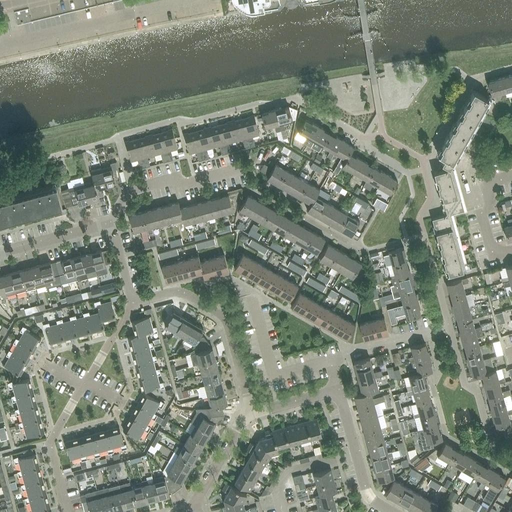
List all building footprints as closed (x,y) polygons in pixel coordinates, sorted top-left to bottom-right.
[(97,6),(99,13),(109,10),(107,3),(97,6)] [(505,92),(511,89),(511,74),(508,76),(508,75),(501,77),(505,92)] [(505,92),(501,77),(495,78),(495,80),(488,81),(492,95),(500,93),(502,99),(506,98),(505,92)] [(478,122),(490,101),(490,100),(474,90),(438,154),(444,157),(441,162),(449,167),(434,171),(446,214),(432,218),(448,274),(466,269),(451,213),(464,209),(452,167),(453,165),(476,125),(480,128),(482,125),(478,122)] [(275,110),(281,131),(285,129),(284,123),(293,120),(289,107),(283,109),(282,108),(275,110)] [(277,132),(281,131),(275,110),(269,111),(269,112),(262,114),(265,128),(275,125),(277,132)] [(250,147),(255,146),(252,136),(259,134),(254,116),(242,119),(250,147)] [(305,120),(305,121),(300,118),(298,126),(301,127),(298,132),(306,137),(303,142),(307,145),(318,126),(312,122),(311,123),(305,120)] [(245,148),(250,147),(242,119),(231,122),(236,141),(243,139),(245,148)] [(229,143),(236,141),(231,122),(219,125),(227,153),(232,152),(229,143)] [(222,155),(227,153),(219,125),(208,128),(213,147),(219,145),(222,155)] [(322,146),(329,134),(323,130),(324,129),(318,126),(307,145),(311,147),(314,141),(322,146)] [(206,149),(213,147),(208,128),(196,131),(204,159),(209,158),(206,149)] [(160,133),(168,161),(173,160),(171,150),(177,148),(172,130),(160,133)] [(199,161),(204,159),(196,131),(184,135),(189,154),(196,152),(199,161)] [(163,163),(168,161),(160,133),(149,136),(154,155),(160,153),(163,163)] [(335,137),(329,134),(322,146),(330,150),(327,156),(331,159),(334,153),(342,139),(336,136),(335,137)] [(147,157),(154,155),(149,136),(137,139),(145,167),(150,166),(147,157)] [(140,169),(145,167),(137,139),(125,142),(130,161),(137,159),(140,169)] [(354,148),(353,147),(347,144),(348,143),(342,139),(334,153),(341,157),(338,163),(343,165),(346,159),(346,160),(349,154),(350,154),(354,148)] [(293,158),(296,153),(291,150),(288,155),(293,158)] [(355,157),(350,154),(349,154),(346,160),(346,159),(343,165),(342,167),(354,173),(362,160),(356,156),(355,157)] [(366,180),(373,168),(367,164),(368,163),(362,160),(354,173),(366,180)] [(101,169),(106,186),(116,184),(116,183),(121,181),(116,162),(110,163),(111,166),(101,169)] [(315,171),(318,166),(312,163),(309,168),(315,171)] [(278,184),(286,170),(275,164),(267,178),(278,184)] [(320,174),(323,169),(318,166),(315,171),(320,174)] [(378,187),(386,174),(380,170),(379,171),(373,168),(366,180),(363,186),(369,190),(372,184),(378,187)] [(102,187),(106,186),(101,169),(91,172),(94,181),(101,205),(106,204),(102,187)] [(289,191),(297,177),(286,170),(278,184),(289,191)] [(392,177),(386,174),(375,192),(379,195),(382,189),(390,194),(397,182),(391,178),(392,177)] [(300,197),(308,183),(297,177),(289,191),(300,197)] [(94,181),(84,184),(89,201),(94,200),(94,203),(95,207),(101,205),(94,181)] [(311,203),(316,196),(319,189),(308,183),(300,197),(311,203)] [(84,184),(68,188),(69,191),(72,205),(78,203),(79,204),(89,201),(84,184)] [(0,201),(0,223),(6,222),(5,220),(15,217),(16,220),(31,215),(30,213),(41,210),(41,213),(56,208),(56,207),(60,205),(61,207),(62,207),(56,186),(0,201)] [(216,197),(220,214),(233,210),(228,194),(216,197)] [(250,215),(259,201),(248,194),(239,208),(239,209),(238,213),(242,215),(244,211),(250,215)] [(318,216),(326,202),(316,196),(311,203),(307,210),(318,216)] [(208,217),(220,214),(216,197),(204,201),(208,217)] [(196,220),(208,217),(204,201),(192,204),(196,220)] [(261,221),(270,207),(259,201),(250,215),(261,221)] [(180,207),(179,202),(166,205),(170,221),(182,218),(183,218),(180,207)] [(329,223),(337,208),(326,202),(318,216),(329,223)] [(184,224),(196,220),(192,204),(180,207),(183,218),(182,218),(184,224)] [(158,224),(170,221),(166,205),(154,208),(158,224)] [(348,215),(347,214),(349,210),(343,206),(340,210),(337,208),(329,223),(340,229),(348,215)] [(272,228),(281,213),(270,207),(261,221),(272,228)] [(154,208),(142,212),(146,228),(147,233),(153,232),(152,226),(158,224),(154,208)] [(359,221),(353,217),(355,213),(351,210),(348,215),(340,229),(351,235),(359,221)] [(134,231),(146,228),(142,212),(129,215),(134,231)] [(283,234),(291,220),(281,213),(272,228),(283,234)] [(294,240),(302,226),(291,220),(283,234),(294,240)] [(236,228),(242,230),(245,225),(239,222),(236,228)] [(305,247),(313,232),(302,226),(294,240),(305,247)] [(252,237),(258,240),(261,235),(255,231),(252,237)] [(324,239),(313,232),(305,247),(302,251),(307,254),(310,250),(316,253),(324,239)] [(121,246),(127,245),(126,234),(119,235),(121,246)] [(274,249),(277,244),(273,241),(269,246),(274,249)] [(280,253),(280,252),(283,247),(277,244),(274,249),(280,253)] [(331,265),(339,250),(327,244),(319,259),(331,265)] [(392,265),(406,261),(404,254),(405,254),(404,247),(389,251),(392,265)] [(101,250),(91,253),(96,270),(98,275),(107,272),(105,264),(111,263),(107,250),(102,251),(101,250)] [(341,271),(350,257),(339,250),(331,265),(341,271)] [(98,275),(96,270),(91,253),(81,256),(87,278),(98,275)] [(246,275),(254,260),(243,254),(234,268),(246,275)] [(296,262),(299,256),(294,254),(291,259),(296,262)] [(212,258),(216,274),(229,271),(224,255),(212,258)] [(78,280),(87,278),(81,256),(71,258),(78,280)] [(203,272),(200,261),(199,256),(186,259),(191,275),(202,272),(203,272)] [(296,262),(302,265),(305,260),(299,256),(296,262)] [(350,257),(341,271),(352,277),(361,263),(350,257)] [(62,285),(78,280),(71,258),(62,261),(61,260),(56,262),(62,285)] [(204,278),(216,274),(212,258),(200,261),(203,272),(202,272),(204,278)] [(178,278),(191,275),(186,259),(174,263),(178,278)] [(256,281),(265,266),(254,260),(246,275),(256,281)] [(391,279),(411,274),(409,267),(408,268),(406,261),(392,265),(395,274),(390,276),(391,279)] [(46,289),(62,285),(56,262),(51,263),(50,262),(40,265),(45,285),(46,289)] [(166,282),(178,278),(174,263),(162,266),(166,282)] [(502,282),(511,279),(511,264),(506,266),(508,276),(501,278),(502,282)] [(36,288),(45,285),(40,265),(30,268),(36,288)] [(267,287),(276,273),(265,266),(256,281),(267,287)] [(26,290),(36,288),(30,268),(20,270),(26,290)] [(16,293),(26,290),(20,270),(10,273),(16,293)] [(381,271),(374,273),(377,283),(383,281),(381,271)] [(486,284),(492,283),(489,272),(483,274),(486,284)] [(6,296),(16,293),(10,273),(1,276),(5,293),(6,296)] [(278,294),(287,279),(276,273),(267,287),(278,294)] [(392,293),(413,288),(412,281),(413,281),(411,274),(391,279),(393,285),(390,286),(392,293)] [(322,281),(328,284),(331,279),(324,276),(322,281)] [(465,293),(462,284),(468,282),(466,278),(461,279),(447,283),(449,290),(451,296),(465,293)] [(289,300),(298,285),(287,279),(278,294),(289,300)] [(511,279),(502,282),(503,286),(511,284),(511,289),(511,279)] [(379,298),(379,297),(375,283),(374,283),(369,284),(373,299),(379,298)] [(91,290),(91,291),(92,296),(93,297),(102,294),(100,287),(91,290)] [(403,304),(418,300),(416,294),(415,294),(413,288),(392,293),(379,297),(379,298),(381,307),(386,306),(384,300),(393,298),(394,298),(401,296),(403,304)] [(82,299),(92,296),(91,291),(81,293),(82,299)] [(303,313),(311,299),(300,293),(291,307),(303,313)] [(454,310),(468,306),(465,293),(451,296),(453,303),(452,303),(454,310)] [(313,320),(322,305),(311,299),(303,313),(313,320)] [(102,322),(116,319),(111,301),(101,304),(100,300),(94,302),(95,306),(97,305),(99,312),(102,322)] [(395,316),(406,313),(407,318),(421,315),(419,308),(420,307),(418,300),(403,304),(403,305),(386,309),(390,324),(397,322),(395,316)] [(32,313),(41,310),(40,305),(30,307),(32,313)] [(324,326),(333,312),(322,305),(313,320),(324,326)] [(459,323),(472,319),(468,306),(454,310),(456,317),(457,316),(459,323)] [(22,315),(32,313),(30,307),(20,310),(22,315)] [(99,312),(90,315),(89,311),(86,312),(92,333),(105,330),(102,322),(99,312)] [(175,331),(183,317),(173,311),(165,326),(171,329),(168,335),(172,337),(175,331)] [(78,337),(92,333),(86,312),(83,313),(84,316),(76,318),(75,315),(73,315),(78,337)] [(335,332),(344,318),(333,312),(324,326),(335,332)] [(65,340),(78,337),(73,315),(70,316),(71,320),(63,322),(62,318),(59,319),(65,340)] [(157,331),(156,326),(152,327),(150,317),(132,322),(135,335),(145,332),(145,333),(153,331),(153,332),(157,331)] [(185,337),(193,323),(183,317),(175,331),(184,337),(185,337)] [(376,337),(389,333),(385,317),(372,320),(376,337)] [(344,318),(335,332),(346,339),(355,324),(344,318)] [(51,344),(65,340),(59,319),(56,320),(57,323),(50,325),(49,322),(43,323),(44,328),(46,327),(51,344)] [(480,327),(474,328),(472,319),(459,323),(460,330),(459,330),(461,337),(481,331),(480,327)] [(364,340),(376,337),(372,320),(360,324),(364,340)] [(197,347),(207,340),(203,336),(201,337),(199,336),(203,329),(193,323),(185,337),(184,337),(183,339),(197,347)] [(14,340),(33,351),(40,338),(25,329),(26,328),(22,326),(20,331),(23,333),(19,339),(16,338),(14,340)] [(479,346),(477,337),(482,335),(481,331),(461,337),(463,343),(464,343),(466,350),(479,346)] [(148,343),(145,333),(145,332),(135,335),(128,337),(132,350),(153,344),(152,342),(148,343)] [(26,363),(33,351),(14,340),(12,343),(16,345),(12,352),(8,350),(7,352),(26,363)] [(200,363),(215,359),(212,348),(210,348),(209,346),(210,345),(207,340),(197,347),(198,351),(196,352),(200,363)] [(415,360),(429,356),(428,350),(426,350),(425,343),(411,347),(414,356),(408,358),(409,362),(415,360)] [(135,363),(157,357),(156,354),(152,355),(150,348),(154,347),(153,344),(132,350),(135,363)] [(468,363),(483,359),(479,346),(466,350),(468,356),(467,357),(468,363)] [(19,375),(26,363),(7,352),(6,355),(9,357),(4,366),(19,375)] [(395,366),(401,364),(398,352),(391,354),(395,366)] [(418,373),(423,372),(432,370),(430,363),(431,363),(429,356),(415,360),(417,368),(407,371),(408,376),(409,376),(418,373)] [(139,377),(160,371),(159,368),(156,369),(153,361),(157,360),(157,357),(135,363),(139,377)] [(374,372),(372,365),(370,358),(354,362),(359,382),(375,377),(383,375),(381,370),(374,372)] [(203,374),(218,370),(215,359),(200,363),(203,374)] [(483,359),(468,363),(470,370),(471,370),(473,376),(482,374),(493,370),(492,365),(485,367),(483,359)] [(206,385),(221,381),(218,370),(203,374),(206,385)] [(493,370),(482,374),(484,380),(483,381),(485,387),(499,383),(505,382),(504,377),(498,379),(496,370),(493,370)] [(160,371),(139,377),(143,391),(160,386),(160,388),(164,387),(163,381),(159,382),(157,375),(161,374),(160,371)] [(407,391),(428,386),(426,379),(424,379),(423,372),(418,373),(409,376),(412,385),(407,387),(408,391),(407,391)] [(371,391),(371,392),(379,390),(375,377),(359,382),(362,394),(371,391)] [(12,398),(33,392),(30,378),(12,383),(12,381),(8,382),(9,387),(13,386),(15,394),(11,396),(12,398)] [(209,396),(224,392),(221,381),(206,385),(209,396)] [(506,390),(501,391),(499,383),(485,387),(486,394),(487,393),(489,400),(503,397),(503,396),(507,395),(506,390)] [(416,403),(430,399),(428,392),(429,392),(428,386),(407,391),(408,396),(414,394),(416,403)] [(179,398),(183,397),(189,396),(187,390),(182,392),(178,393),(179,398)] [(374,403),(371,392),(371,391),(362,394),(354,396),(358,408),(374,403)] [(15,411),(37,405),(33,392),(12,398),(13,401),(17,400),(19,408),(15,409),(15,411)] [(197,412),(220,414),(221,409),(219,409),(218,406),(227,403),(224,392),(209,396),(211,405),(196,409),(197,412)] [(136,406),(155,417),(157,414),(153,412),(157,405),(161,407),(164,402),(160,400),(159,402),(144,393),(136,406)] [(492,414),(507,410),(503,397),(489,400),(491,407),(490,407),(492,414)] [(415,418),(420,416),(435,412),(433,405),(432,406),(430,399),(416,403),(419,412),(413,414),(415,418)] [(361,420),(378,416),(374,403),(358,408),(361,420)] [(19,424),(41,419),(37,405),(15,411),(16,414),(20,413),(22,421),(18,422),(19,424)] [(154,420),(155,417),(136,406),(130,418),(149,429),(150,426),(147,424),(150,418),(154,420)] [(510,424),(508,414),(511,413),(511,408),(507,410),(492,414),(493,421),(495,420),(496,424),(491,425),(494,437),(508,433),(506,425),(510,424)] [(219,420),(220,414),(197,412),(191,422),(195,424),(210,433),(217,420),(219,420)] [(424,429),(437,426),(435,419),(437,419),(435,412),(420,416),(424,429)] [(364,432),(381,428),(378,416),(361,420),(364,432)] [(147,431),(149,429),(130,418),(123,430),(138,438),(143,429),(147,431)] [(41,419),(19,424),(20,428),(24,427),(26,436),(44,432),(41,419)] [(305,422),(310,439),(322,436),(317,419),(305,422)] [(299,442),(310,439),(305,422),(294,425),(299,442)] [(204,443),(210,433),(195,424),(189,434),(204,443)] [(288,445),(299,442),(294,425),(283,428),(288,445)] [(432,442),(442,439),(440,432),(439,432),(437,426),(424,429),(418,431),(423,450),(434,447),(432,442)] [(105,431),(111,452),(113,452),(112,447),(120,445),(121,450),(127,448),(125,444),(124,444),(119,427),(105,431)] [(277,448),(288,445),(283,428),(272,431),(272,432),(273,432),(277,448)] [(368,444),(384,440),(381,428),(364,432),(368,444)] [(273,432),(272,432),(270,433),(270,430),(265,432),(266,437),(259,439),(271,454),(278,452),(277,448),(273,432)] [(108,453),(111,452),(105,431),(92,434),(97,456),(101,455),(99,451),(107,449),(108,453)] [(95,457),(97,456),(92,434),(78,438),(84,460),(87,459),(86,455),(94,453),(95,457)] [(198,452),(204,443),(189,434),(184,444),(198,452)] [(81,460),(84,460),(78,438),(65,442),(70,459),(80,456),(81,460)] [(267,461),(271,454),(259,439),(255,445),(250,443),(247,450),(252,452),(267,461)] [(371,457),(387,452),(384,440),(368,444),(371,457)] [(449,463),(457,450),(451,447),(451,446),(445,442),(440,451),(436,449),(428,456),(435,460),(437,456),(449,463)] [(193,462),(198,452),(184,444),(181,449),(177,446),(174,451),(178,454),(193,462)] [(415,450),(407,452),(409,460),(413,464),(419,459),(416,454),(415,450)] [(461,469),(469,456),(463,453),(462,454),(457,450),(449,463),(461,469)] [(261,471),(267,461),(252,452),(246,462),(261,471)] [(374,469),(391,464),(387,452),(371,457),(374,469)] [(18,473),(39,467),(35,454),(18,458),(18,456),(13,457),(15,463),(19,462),(21,470),(17,471),(18,473)] [(187,472),(193,462),(178,454),(173,464),(187,472)] [(473,476),(480,464),(475,461),(475,460),(469,456),(461,469),(473,476)] [(426,458),(414,467),(425,473),(433,467),(426,458)] [(256,481),(261,471),(246,462),(240,472),(256,481)] [(180,484),(187,472),(173,464),(167,474),(166,476),(177,490),(182,487),(180,484)] [(391,464),(374,469),(378,481),(394,477),(391,464)] [(486,483),(493,470),(487,466),(487,468),(480,464),(473,476),(482,481),(478,487),(482,490),(485,483),(486,483)] [(22,487),(43,481),(39,467),(18,473),(19,476),(22,475),(24,483),(21,484),(22,487)] [(317,485),(334,481),(331,469),(314,474),(317,485)] [(414,477),(417,472),(411,469),(408,474),(414,477)] [(490,503),(505,478),(499,475),(499,473),(493,470),(486,483),(490,486),(483,499),(490,503)] [(250,491),(256,481),(240,472),(234,482),(250,491)] [(419,480),(422,474),(417,472),(414,477),(419,480)] [(172,494),(177,490),(166,476),(155,479),(155,482),(154,482),(159,499),(169,496),(169,492),(171,492),(172,494)] [(434,488),(437,483),(430,479),(427,485),(434,488)] [(154,482),(148,484),(147,480),(141,481),(142,482),(147,502),(159,499),(154,482)] [(397,501),(405,487),(394,480),(385,494),(397,501)] [(25,500),(46,494),(43,481),(22,487),(22,490),(26,489),(28,496),(24,497),(25,500)] [(332,493),(337,492),(334,481),(317,485),(320,496),(332,493)] [(136,505),(147,502),(142,482),(136,483),(137,487),(132,488),(136,505)] [(243,501),(246,494),(226,483),(222,490),(227,493),(224,499),(243,501)] [(136,505),(132,488),(131,484),(127,485),(125,486),(126,490),(121,491),(120,491),(125,508),(136,505)] [(10,495),(8,490),(7,485),(2,486),(5,497),(10,495)] [(121,491),(119,487),(119,485),(108,487),(114,510),(125,508),(120,491),(121,491)] [(500,491),(505,494),(509,489),(504,486),(500,491)] [(108,487),(97,490),(102,511),(108,511),(114,510),(108,487)] [(408,507),(416,493),(405,487),(397,501),(408,507)] [(102,511),(97,490),(80,495),(84,511),(102,511)] [(502,500),(505,494),(500,491),(497,497),(502,500)] [(335,504),(332,493),(320,496),(315,497),(318,508),(335,504)] [(416,511),(419,511),(427,499),(416,493),(408,507),(416,511)] [(46,494),(25,500),(26,503),(30,502),(32,511),(50,507),(46,494)] [(13,506),(12,501),(10,495),(5,497),(8,507),(13,506)] [(232,511),(245,509),(243,501),(224,499),(225,506),(220,507),(221,511),(232,511)] [(427,499),(419,511),(434,511),(439,506),(427,499)]
